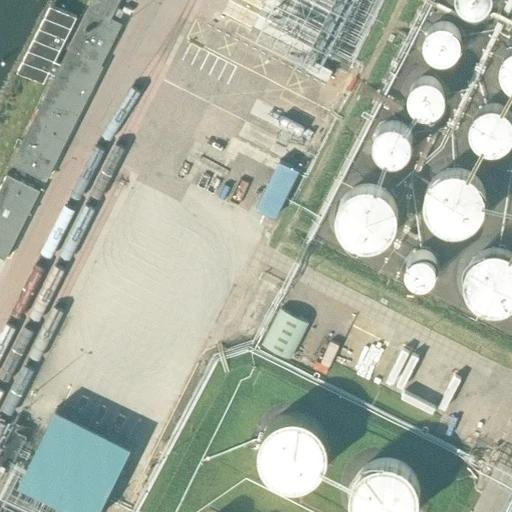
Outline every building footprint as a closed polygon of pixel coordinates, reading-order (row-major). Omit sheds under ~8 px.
[(97,0),(93,9),(114,18),(123,0),(97,0)] [(460,0),(462,3),(463,4),(464,6),(466,7),(467,8),(470,9),(473,10),(477,11),(480,10),(484,9),(487,8),(488,7),(489,6),(491,3),(492,2),(492,0),(460,0)] [(125,24),(114,18),(93,9),(92,11),(93,11),(66,64),(55,59),(77,15),(51,2),(18,68),(44,82),(49,71),(60,76),(17,162),(50,178),(87,104),(106,68),(104,66),(116,43),(125,24)] [(434,26),(432,27),(431,29),(430,30),(428,33),(427,34),(427,36),(426,39),(426,43),(427,46),(428,48),(428,49),(430,52),(433,55),(435,56),(439,58),(441,58),(442,58),(444,58),(446,58),(449,58),(452,56),(454,55),(455,54),(458,51),(460,48),(462,45),(462,43),(462,42),(462,38),(462,37),(462,35),(461,33),(460,31),(460,30),(458,28),(457,27),(454,25),(453,24),(451,23),(447,22),(445,22),(442,22),(439,23),(437,24),(434,26)] [(416,82),(415,84),(414,85),(413,86),(411,90),(411,93),(411,95),(411,96),(411,100),(412,103),(414,106),(415,107),(417,108),(420,110),(423,112),(426,112),(430,112),(432,112),(433,112),(436,110),(439,109),(441,106),(443,105),(444,103),(445,100),(446,97),(446,95),(446,93),(445,90),(444,87),(442,84),(441,83),(440,81),(437,80),(435,79),(433,78),(432,78),(430,77),(427,77),(423,78),(420,79),(417,81),(416,82)] [(479,110),(478,112),(477,114),(476,116),(475,118),(474,120),(474,122),(473,124),(473,126),(473,128),(474,131),(475,133),(475,135),(476,137),(477,138),(479,140),(480,142),(482,143),(484,144),(486,145),(488,146),(491,147),(494,147),(496,148),(498,147),(500,147),(503,146),(505,146),(506,145),(508,143),(510,142),(511,141),(511,139),(511,112),(510,110),(508,109),(506,108),(504,107),(503,106),(500,105),(499,105),(496,104),(492,104),(490,105),(486,106),(483,108),(481,109),(479,110)] [(384,124),(382,126),(379,129),(378,131),(377,132),(376,134),(376,136),(375,139),(376,143),(376,145),(376,147),(377,148),(378,150),(379,152),(380,153),(382,155),(383,156),(386,157),(389,159),(391,159),(393,159),(395,159),(397,159),(400,158),(402,158),(404,157),(407,154),(408,153),(409,152),(410,150),(411,148),(412,147),(412,145),(413,141),(413,140),(413,137),(412,134),(411,133),(410,131),(408,128),(405,126),(404,125),(402,124),(400,123),(399,122),(395,122),(393,122),(391,122),(388,123),(386,123),(384,124)] [(440,174),(438,176),(436,178),(434,181),(432,183),(430,186),(429,189),(428,192),(428,195),(427,197),(427,200),(428,203),(428,206),(429,209),(430,212),(431,214),(433,217),(435,219),(437,221),(439,223),(442,225),(444,226),(447,228),(450,229),(453,229),(456,229),(459,229),(462,229),(465,229),(467,228),(470,227),(473,225),(475,224),(478,222),(480,220),(482,218),(483,216),(485,213),(486,210),(487,207),(487,204),(488,201),(488,198),(487,196),(487,193),(486,190),(485,187),(484,185),(482,182),(480,180),(478,178),(476,176),(474,174),(471,172),(469,171),(466,170),(463,170),(460,169),(456,169),(454,169),(451,170),(448,171),(445,172),(443,173),(440,174)] [(12,171),(0,195),(0,252),(10,258),(45,188),(12,171)] [(349,237),(351,238),(354,240),(357,242),(360,243),(363,244),(365,244),(368,244),(371,244),(374,244),(377,243),(380,242),(383,241),(385,240),(387,238),(390,236),(392,234),(394,231),(395,229),(396,226),(398,224),(398,221),(399,218),(399,215),(399,212),(399,209),(398,207),(397,204),(396,201),(394,198),(393,196),(391,194),(389,192),(386,190),(384,188),(381,187),(378,186),(376,185),(373,184),(369,184),(366,184),(364,185),(361,185),(358,186),(355,187),(353,189),(350,190),(348,192),(346,194),(344,197),(343,199),(341,202),(340,205),(339,207),(339,210),(339,213),(339,216),(339,219),(340,222),(341,225),(342,227),(343,230),(345,233),(347,235),(349,237)] [(504,249),(502,249),(499,248),(496,249),(492,249),(489,249),(487,250),(484,252),(481,253),(479,255),(477,256),(475,259),(473,261),(471,264),(470,266),(469,269),(468,272),(467,275),(467,278),(467,281),(468,284),(468,287),(469,290),(470,292),(472,295),(474,298),(476,300),(478,302),(480,304),(483,305),(486,307),(488,308),(491,308),(494,309),(497,309),(500,309),(503,309),(506,308),(509,307),(511,306),(511,305),(511,252),(510,251),(507,250),(504,249)] [(415,253),(413,255),(412,257),(410,260),(410,263),(410,266),(410,269),(411,271),(413,273),(414,275),(417,277),(419,278),(422,279),(425,279),(428,278),(430,278),(433,276),(435,274),(436,272),(438,269),(438,267),(438,264),(438,261),(437,259),(435,256),(433,254),(431,252),(429,251),(426,251),(423,250),(420,251),(418,252),(415,253)] [(284,306),(266,341),(293,355),(311,319),(284,306)] [(331,451),(331,447),(331,442),(330,437),(329,433),(326,429),(324,425),(321,422),(317,419),(313,416),(309,414),(304,413),(299,412),(295,413),(290,413),(286,414),(281,416),(277,419),(274,422),(271,425),(268,429),(266,433),(264,437),(263,442),(263,447),(263,451),(264,456),(266,460),(268,465),(271,468),(274,472),(277,475),(281,477),(286,479),(290,480),(295,481),(300,481),(304,480),(309,479),(313,477),(317,475),(321,472),(324,468),(326,465),(329,460),(330,456),(331,451)] [(414,511),(416,510),(418,506),(420,501),(421,497),(421,492),(421,487),(420,483),(418,478),(416,474),(414,470),(410,467),(407,464),(403,462),(398,460),(394,458),(389,458),(385,458),(380,459),(375,460),(371,462),(367,464),(364,467),(360,470),(358,474),(355,478),(354,483),(353,487),(353,492),(353,497),(354,501),(356,506),(358,510),(359,511),(414,511)]
